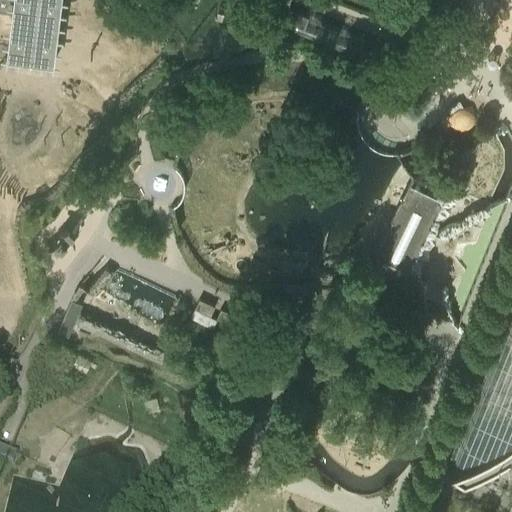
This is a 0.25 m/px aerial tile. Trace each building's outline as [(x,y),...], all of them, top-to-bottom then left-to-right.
[(0,0),(0,7),(12,8),(6,55),(54,60),(61,0),(0,0)] [(431,4),(429,0),(402,0),(406,11),(431,4)] [(303,30),(308,16),(301,13),(297,12),(295,13),(292,14),(290,17),(289,21),(290,25),(294,27),(303,30)] [(361,36),(353,33),(348,48),(350,48),(353,50),(356,51),(360,51),(362,50),(364,48),(366,45),(366,41),(364,38),(361,36)] [(471,108),(470,107),(466,106),(462,105),(458,106),(454,108),(451,110),(449,114),(448,118),(449,122),(450,126),(453,129),(456,131),(460,133),(464,133),(468,132),(469,131),(471,130),(473,128),(474,127),(475,125),(476,123),(476,121),(476,119),(476,117),(476,115),(475,113),(474,111),(473,110),(471,108)] [(409,184),(375,258),(408,273),(428,230),(442,199),(409,184)] [(511,294),(455,440),(448,458),(455,463),(466,472),(473,478),(480,475),(487,472),(494,469),(501,465),(508,462),(511,459),(511,294)] [(71,298),(58,327),(58,329),(62,331),(68,333),(75,318),(82,302),(75,299),(72,298),(71,298)] [(199,298),(196,305),(195,307),(210,315),(215,305),(199,298)] [(232,324),(236,315),(236,314),(221,307),(220,308),(216,317),(232,324)] [(327,379),(306,390),(319,415),(340,404),(327,379)] [(10,452),(0,447),(0,458),(6,461),(13,464),(17,454),(10,452)]
